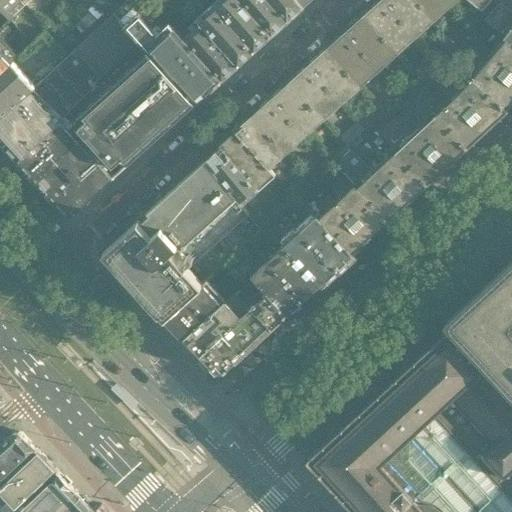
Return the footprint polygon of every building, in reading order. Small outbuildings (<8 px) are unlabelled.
[(0,0),(0,9),(2,11),(9,19),(13,15),(9,10),(19,0),(0,0)] [(221,80),(186,40),(174,26),(167,32),(137,0),(128,0),(115,12),(141,41),(140,42),(148,51),(195,103),(221,80)] [(270,36),(238,0),(226,0),(217,9),(254,50),(270,36)] [(286,21),(267,0),(238,0),(270,36),(286,21)] [(304,6),(298,0),(267,0),(286,21),(304,6)] [(382,0),(381,0),(364,16),(393,48),(405,38),(407,41),(414,35),(382,0)] [(419,0),(382,0),(414,35),(423,28),(419,24),(431,14),(419,0)] [(419,0),(431,14),(442,4),(445,8),(453,0),(419,0)] [(499,1),(497,0),(468,0),(487,16),(499,1)] [(499,1),(487,16),(483,20),(493,29),(509,10),(499,1)] [(254,50),(217,9),(201,23),(238,65),(254,50)] [(504,37),(511,27),(511,12),(509,10),(493,29),(503,37),(504,37)] [(141,41),(115,12),(98,28),(76,48),(35,87),(0,119),(0,140),(7,148),(7,152),(10,156),(14,155),(18,159),(65,115),(93,89),(91,86),(102,76),(124,57),(140,42),(141,41)] [(364,16),(345,33),(378,69),(386,62),(383,58),(393,48),(364,16)] [(201,23),(197,19),(190,25),(196,32),(186,40),(221,80),(238,65),(201,23)] [(345,33),(327,49),(356,82),(368,71),(371,75),(378,69),(345,33)] [(511,44),(504,37),(503,37),(489,53),(505,66),(502,70),(511,78),(511,44)] [(0,72),(11,62),(12,61),(0,48),(0,72)] [(327,49),(309,66),(341,102),(348,95),(345,91),(356,82),(327,49)] [(112,177),(195,103),(148,51),(72,120),(73,121),(72,122),(74,125),(69,129),(77,139),(88,151),(93,146),(99,154),(106,161),(101,166),(112,178),(113,177),(112,177)] [(505,66),(489,53),(469,77),(494,99),(505,110),(506,109),(505,109),(511,101),(511,78),(502,70),(505,66)] [(0,72),(0,119),(35,87),(12,61),(11,62),(0,72)] [(448,65),(434,79),(445,90),(459,76),(448,65)] [(309,66),(290,82),(319,115),(331,104),(334,108),(341,102),(309,66)] [(494,99),(469,77),(458,90),(449,98),(462,112),(466,109),(486,130),(507,110),(506,109),(505,110),(494,99)] [(290,82),(271,99),(304,135),(312,128),(308,124),(319,115),(290,82)] [(462,112),(449,98),(434,113),(466,148),(486,130),(466,109),(462,112)] [(271,99),(253,116),(282,148),(294,138),(297,142),(304,135),(271,99)] [(446,166),(427,145),(431,142),(418,127),(399,107),(375,129),(394,149),(426,184),(446,166)] [(466,148),(434,113),(418,127),(431,142),(427,145),(446,166),(466,148)] [(35,179),(77,139),(69,129),(74,125),(72,122),(65,115),(18,159),(23,166),(21,168),(27,175),(30,173),(35,179)] [(253,116),(236,131),(268,167),(275,161),(272,157),(282,148),(253,116)] [(236,131),(219,146),(256,186),(262,181),(265,184),(275,175),(268,167),(236,131)] [(52,197),(99,154),(93,146),(88,151),(77,139),(35,179),(40,184),(38,186),(44,193),(47,191),(52,197)] [(219,146),(202,161),(236,199),(238,202),(246,195),(249,198),(258,189),(256,186),(219,146)] [(426,184),(394,149),(371,171),(383,185),(387,182),(407,203),(426,184)] [(407,203),(387,182),(383,185),(371,171),(369,172),(351,150),(306,188),(313,196),(342,172),(354,186),(386,222),(407,203)] [(74,212),(112,178),(101,166),(106,161),(99,154),(52,197),(66,212),(65,215),(73,215),(74,212)] [(202,161),(153,206),(182,240),(171,249),(174,254),(236,199),(202,161)] [(386,222),(354,186),(330,208),(323,201),(315,208),(322,216),(319,218),(351,255),(386,222)] [(146,213),(130,227),(125,232),(124,230),(109,244),(110,245),(104,250),(117,265),(116,267),(117,268),(158,314),(160,312),(165,317),(201,285),(174,254),(171,249),(182,240),(153,206),(146,212),(146,213)] [(351,255),(319,218),(316,215),(315,216),(314,215),(299,229),(335,269),(351,255)] [(335,269),(299,229),(282,244),(319,284),(335,269)] [(319,284),(282,244),(276,250),(273,245),(262,255),(302,299),(319,284)] [(302,299),(262,255),(261,254),(244,269),(249,275),(258,284),(286,314),(302,299)] [(511,258),(443,322),(448,328),(447,328),(511,398),(511,258)] [(201,285),(165,317),(183,337),(223,301),(205,281),(201,285)] [(286,314),(258,284),(241,300),(269,330),(286,314)] [(223,372),(269,330),(241,300),(239,298),(229,307),(237,318),(239,319),(199,354),(215,372),(216,373),(222,373),(223,372)] [(199,354),(239,319),(237,318),(229,307),(223,301),(183,337),(199,354)] [(511,511),(511,398),(447,328),(306,459),(355,511),(511,511)] [(0,484),(37,448),(22,432),(13,432),(0,443),(0,484)] [(18,506),(56,468),(37,448),(0,484),(0,486),(9,497),(1,505),(7,511),(8,511),(16,505),(18,506)] [(54,511),(77,490),(56,468),(18,506),(23,511),(54,511)] [(93,511),(96,510),(77,490),(54,511),(93,511)]
